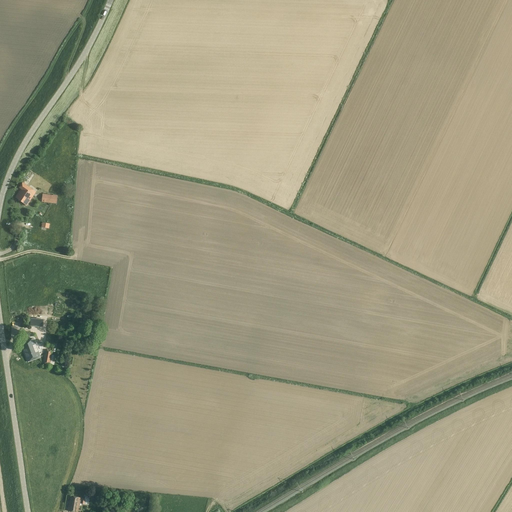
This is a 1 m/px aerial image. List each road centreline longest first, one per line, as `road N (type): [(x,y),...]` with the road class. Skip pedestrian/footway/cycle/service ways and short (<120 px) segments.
road 1 (tertiary): [(0,207),(23,146),(112,0)]
road 2 (tertiary): [(28,511),(0,311)]
